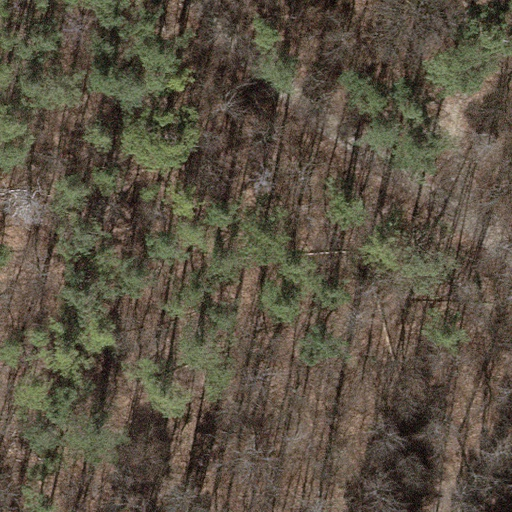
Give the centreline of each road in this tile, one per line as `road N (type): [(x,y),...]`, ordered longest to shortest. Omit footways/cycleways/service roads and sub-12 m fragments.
road 1 (track): [(511,262),(262,71),(214,0)]
road 2 (track): [(477,241),(466,73),(511,5)]
